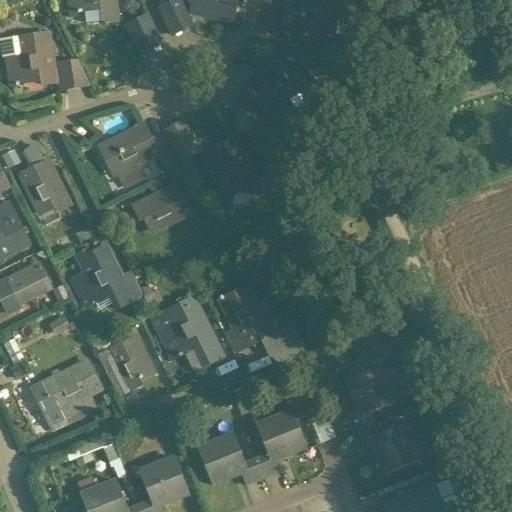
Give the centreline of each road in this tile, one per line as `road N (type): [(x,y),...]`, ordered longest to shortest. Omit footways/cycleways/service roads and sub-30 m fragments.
road 1 (track): [(511,497),(386,202),(439,63)]
road 2 (residential): [(0,141),(192,78),(386,202)]
